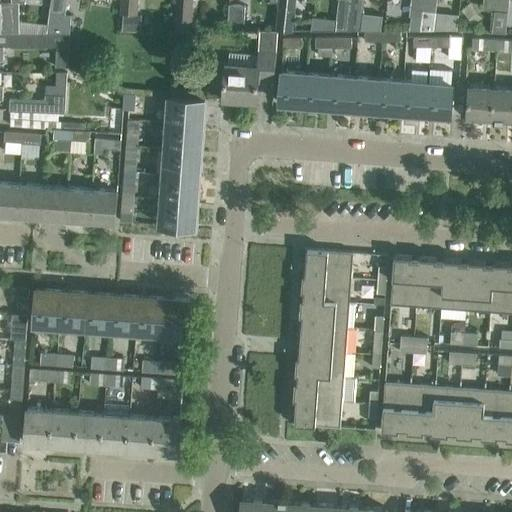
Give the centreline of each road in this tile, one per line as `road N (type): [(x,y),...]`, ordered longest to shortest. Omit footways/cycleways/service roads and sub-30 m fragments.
road 1 (residential): [(511,469),(434,463),(407,479),(214,466)]
road 2 (residential): [(234,224),(511,243)]
road 3 (residential): [(511,165),(245,148)]
road 4 (residential): [(214,466),(228,279)]
road 5 (residential): [(214,476),(92,468)]
